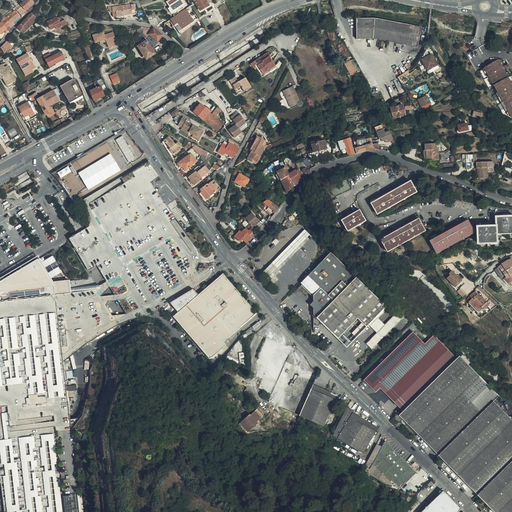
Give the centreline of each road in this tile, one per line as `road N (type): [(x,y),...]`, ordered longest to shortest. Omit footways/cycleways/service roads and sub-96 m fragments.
road 1 (unclassified): [(233,262),(475,511)]
road 2 (residential): [(233,262),(304,180),(372,153),(511,201)]
road 3 (secondary): [(302,0),(269,11),(148,87)]
road 4 (residential): [(138,125),(270,41),(286,40)]
road 5 (unknown): [(283,320),(258,344),(253,386),(263,413),(292,424)]
